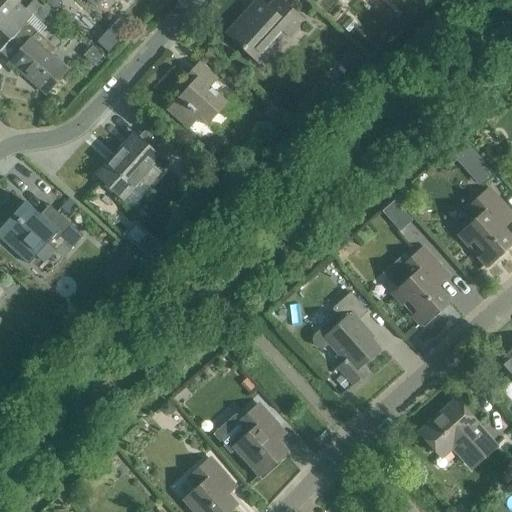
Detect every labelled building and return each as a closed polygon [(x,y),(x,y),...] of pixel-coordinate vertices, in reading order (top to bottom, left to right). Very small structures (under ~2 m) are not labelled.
[(0,0),(0,27),(12,38),(27,22),(41,6),(34,0),(33,0),(26,9),(19,2),(16,0),(0,0)] [(290,40),(304,25),(278,0),(268,11),(261,5),(248,19),(245,17),(229,33),(237,40),(234,42),(256,63),(284,34),(290,40)] [(27,22),(12,38),(0,52),(11,61),(10,62),(46,93),(51,87),(53,89),(55,89),(58,86),(58,83),(56,82),(67,69),(51,54),(56,48),(27,22)] [(207,125),(225,104),(208,89),(216,80),(199,65),(184,82),(190,87),(167,113),(187,130),(198,118),(207,125)] [(148,186),(166,165),(135,137),(97,179),(122,201),(141,179),(148,186)] [(462,155),(479,182),(492,174),(476,147),(462,155)] [(191,196),(203,208),(220,190),(207,178),(191,196)] [(503,252),(511,243),(511,239),(497,222),(509,212),(489,189),(470,206),(479,217),(462,232),(471,243),(468,246),(485,265),(502,250),(503,252)] [(393,222),(406,210),(396,199),(383,210),(393,222)] [(25,204),(0,231),(0,240),(27,266),(47,244),(55,252),(61,245),(69,251),(81,237),(56,213),(46,223),(25,204)] [(386,274),(399,288),(396,291),(405,302),(402,304),(420,324),(437,310),(449,301),(431,281),(443,270),(423,248),(405,264),(401,260),(386,274)] [(124,253),(112,264),(121,274),(133,263),(124,253)] [(325,349),(331,343),(346,360),(337,368),(353,385),(366,374),(361,367),(381,350),(356,323),(368,312),(350,292),(332,309),(342,320),(337,325),(332,319),(313,336),(312,340),(313,345),(316,348),(320,350),(325,349)] [(511,350),(499,362),(511,376),(511,350)] [(452,447),(471,468),(495,447),(476,426),(477,425),(456,401),(420,433),(441,457),(452,447)] [(275,462),(283,455),(268,438),(278,428),(258,405),(238,423),(234,418),(215,434),(230,451),(234,447),(259,476),(275,462)] [(229,511),(234,508),(218,491),(229,481),(210,459),(189,478),(198,488),(184,500),(194,511),(229,511)]
